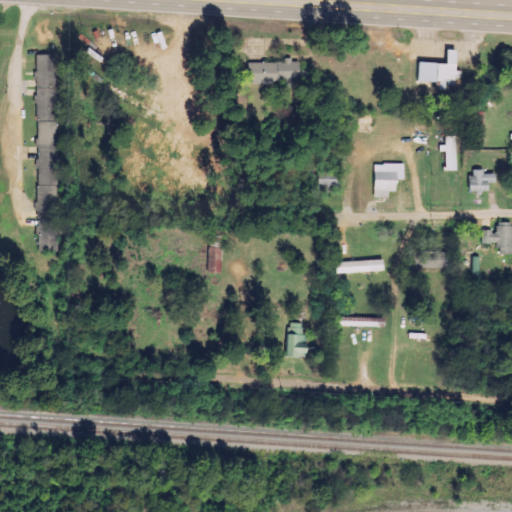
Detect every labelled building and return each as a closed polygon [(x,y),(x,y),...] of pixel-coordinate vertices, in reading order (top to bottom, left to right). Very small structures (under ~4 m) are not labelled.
[(416,62),(415,81),(453,81),(453,50),(444,49),(443,63),(416,62)] [(57,55),(36,55),(35,184),(57,184),(57,55)] [(244,62),(244,83),(296,82),(296,61),(244,62)] [(483,126),(484,112),(470,112),(470,126),(483,126)] [(455,171),(455,136),(444,136),(444,146),(439,145),(439,152),(444,152),(444,171),(455,171)] [(403,165),(373,164),(372,191),(381,191),(381,196),(375,196),(375,197),(386,198),(386,191),(393,191),(394,179),(402,180),(403,165)] [(494,183),(494,173),(482,174),(482,169),(468,170),(469,193),(486,192),(486,183),(494,183)] [(315,188),(334,188),(334,174),(316,174),(315,188)] [(58,220),(37,221),(38,251),(59,250),(58,220)] [(480,231),(480,243),(497,243),(496,254),(510,254),(511,222),(495,222),(495,231),(480,231)] [(414,268),(444,269),(445,252),(415,251),(414,268)] [(334,273),(383,272),(383,260),(334,262),(334,273)] [(335,326),(382,327),(382,318),(335,317),(335,326)] [(304,358),(305,324),(287,323),(286,357),(304,358)]
